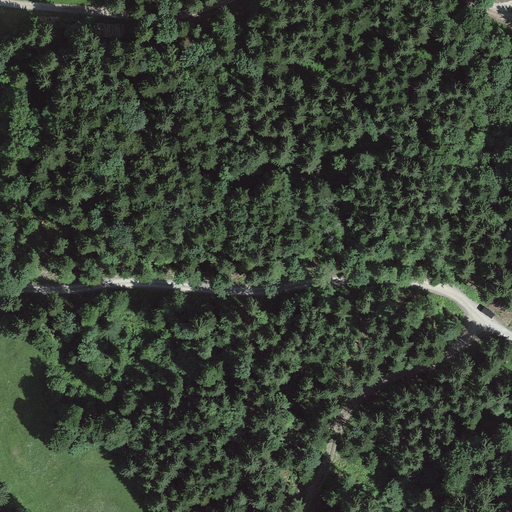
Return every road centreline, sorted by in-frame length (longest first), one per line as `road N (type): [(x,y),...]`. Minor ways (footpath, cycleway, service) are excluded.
road 1 (track): [(0,285),(67,290),(122,281),(268,292),(355,278),(423,280),(450,286),(511,336)]
road 2 (track): [(511,31),(24,9),(0,1)]
